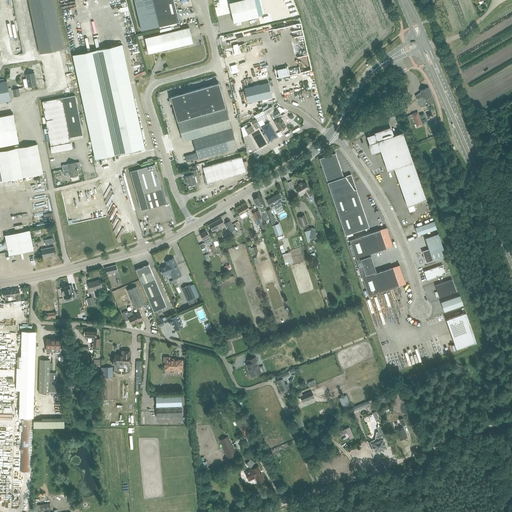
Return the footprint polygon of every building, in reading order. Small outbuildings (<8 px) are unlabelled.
[(28,0),(40,53),(65,48),(54,0),(28,0)] [(134,0),(142,30),(179,21),(175,5),(189,2),(188,0),(134,0)] [(213,0),(217,16),(228,14),(224,0),(213,0)] [(240,0),(229,3),(234,22),(259,16),(254,0),(240,0)] [(290,26),(292,37),(303,35),(300,18),(274,24),(275,29),(290,26)] [(148,53),(164,50),(193,42),(190,27),(160,34),(145,38),(148,53)] [(73,55),(95,159),(145,148),(122,44),(73,55)] [(276,68),(278,77),(289,74),(287,66),(276,68)] [(35,72),(31,73),(26,74),(27,78),(23,79),(25,87),(37,85),(35,72)] [(9,90),(8,84),(7,80),(0,81),(0,102),(6,101),(11,100),(10,97),(20,95),(19,88),(9,90)] [(398,81),(381,93),(385,99),(403,87),(398,81)] [(244,88),(248,103),(272,97),(269,82),(244,88)] [(178,121),(226,107),(219,83),(171,97),(178,121)] [(421,92),(416,95),(417,98),(417,100),(421,107),(435,102),(429,87),(420,91),(421,92)] [(62,97),(42,101),(51,146),(52,152),(72,148),(71,142),(68,127),(81,125),(75,95),(62,97)] [(263,111),(264,112),(266,115),(273,111),(270,107),(263,111)] [(178,122),(183,141),(193,138),(197,152),(185,155),(187,162),(199,159),(199,158),(228,150),(237,147),(227,113),(226,108),(178,122)] [(278,110),(274,112),(273,113),(276,118),(281,115),(278,110)] [(13,114),(0,116),(0,145),(19,142),(13,114)] [(286,126),(281,117),(274,121),(279,130),(281,129),(281,130),(282,130),(285,129),(285,128),(284,127),(286,126)] [(267,123),(260,127),(268,141),(275,137),(270,129),(269,126),(267,123)] [(245,129),(248,134),(254,130),(251,125),(248,127),(247,125),(244,127),(245,129)] [(371,137),(370,140),(371,143),(373,151),(380,149),(388,170),(394,168),(407,206),(426,199),(403,132),(392,136),(390,130),(375,135),(371,137)] [(260,133),(253,137),(259,147),(266,143),(260,133)] [(0,181),(43,173),(37,144),(0,150),(0,181)] [(369,227),(351,174),(344,176),(336,153),(319,158),(345,235),(369,227)] [(204,176),(205,180),(206,185),(214,183),(213,181),(246,172),(245,167),(242,156),(232,159),(203,167),(205,175),(204,176)] [(63,165),(64,172),(69,170),(70,176),(78,175),(77,169),(81,168),(80,162),(76,163),(76,162),(68,164),(63,165)] [(162,189),(155,164),(131,171),(141,210),(149,208),(144,194),(156,190),(160,200),(161,201),(162,204),(167,202),(162,189)] [(198,175),(196,169),(188,172),(190,171),(191,174),(185,176),(188,186),(196,183),(194,176),(198,175)] [(307,197),(307,196),(309,200),(310,201),(311,201),(312,200),(313,199),(313,198),(311,194),(312,194),(309,189),(305,182),(296,188),(300,194),(304,192),(306,194),(305,194),(306,195),(306,196),(307,197)] [(279,193),(267,200),(269,204),(271,207),(274,205),(276,209),(282,205),(280,202),(283,200),(281,197),(279,193)] [(255,203),(257,206),(258,209),(260,208),(264,217),(265,220),(269,218),(268,215),(266,210),(265,210),(263,203),(259,196),(254,199),(256,202),(255,203)] [(246,203),(237,209),(239,213),(240,214),(244,212),(246,211),(247,210),(250,209),(249,208),(246,203)] [(305,214),(297,217),(301,227),(302,226),(302,228),(308,226),(307,224),(308,224),(305,214)] [(209,224),(211,229),(213,231),(219,227),(220,230),(223,228),(222,226),(225,224),(221,217),(209,224)] [(234,237),(238,235),(230,220),(225,222),(234,237)] [(434,221),(415,228),(418,235),(437,229),(434,221)] [(272,225),(276,235),(282,233),(279,223),(272,225)] [(380,229),(350,240),(369,296),(406,283),(399,265),(374,273),(373,272),(376,271),(371,255),(368,256),(367,255),(387,248),(393,246),(386,227),(380,229)] [(5,235),(9,255),(34,250),(33,246),(36,245),(34,238),(31,238),(30,230),(5,235)] [(206,231),(201,234),(203,238),(205,242),(206,243),(207,243),(208,245),(210,247),(209,247),(213,252),(212,253),(213,255),(214,257),(217,255),(216,253),(217,253),(213,244),(212,241),(211,239),(208,235),(206,231)] [(438,233),(425,238),(429,249),(422,251),(426,263),(446,256),(438,233)] [(212,237),(213,241),(214,244),(220,242),(217,235),(212,237)] [(53,256),(56,255),(57,255),(56,251),(55,251),(54,246),(42,249),(43,257),(53,255),(53,256)] [(166,261),(167,264),(160,267),(164,275),(171,272),(173,278),(181,275),(174,258),(166,261)] [(116,264),(105,267),(107,272),(107,274),(113,273),(114,275),(116,274),(117,278),(120,277),(118,271),(117,269),(116,265),(116,264)] [(167,306),(149,264),(136,269),(154,311),(167,306)] [(445,274),(442,265),(424,271),(426,278),(427,277),(428,280),(445,274)] [(115,276),(108,279),(113,290),(119,287),(115,276)] [(100,279),(89,283),(91,291),(96,289),(97,292),(103,291),(102,287),(103,287),(102,286),(105,285),(107,290),(110,289),(108,284),(107,281),(101,283),(100,279)] [(452,279),(435,285),(439,297),(456,291),(452,279)] [(62,287),(61,287),(64,298),(72,296),(72,298),(76,297),(74,290),(71,291),(69,286),(69,285),(65,286),(65,285),(62,286),(62,287)] [(187,301),(195,297),(190,285),(181,288),(187,301)] [(137,286),(127,289),(135,308),(144,304),(137,286)] [(7,290),(4,291),(5,297),(8,297),(12,296),(16,295),(17,300),(21,299),(19,288),(7,290)] [(463,305),(460,295),(441,302),(444,311),(463,305)] [(143,320),(140,311),(133,314),(132,311),(129,312),(128,310),(122,312),(126,321),(130,319),(132,324),(136,323),(136,322),(139,321),(139,322),(143,320)] [(447,319),(457,348),(476,342),(466,313),(447,319)] [(170,324),(172,324),(175,330),(183,327),(182,325),(183,324),(182,322),(181,322),(178,314),(168,319),(163,321),(162,318),(157,321),(159,327),(165,324),(169,322),(170,324)] [(87,329),(86,337),(91,337),(93,338),(93,345),(93,349),(100,350),(100,345),(100,343),(100,338),(97,338),(97,330),(91,329),(87,329)] [(22,335),(21,368),(17,368),(16,390),(20,390),(19,417),(34,417),(36,336),(36,331),(22,330),(22,335)] [(237,333),(223,337),(228,350),(233,348),(230,341),(239,338),(237,333)] [(47,350),(51,350),(60,350),(60,339),(47,339),(47,344),(47,348),(47,350)] [(130,363),(130,360),(130,355),(129,355),(130,351),(124,350),(124,355),(115,354),(115,359),(113,358),(113,363),(120,364),(120,363),(130,363)] [(171,369),(178,369),(178,371),(183,371),(183,360),(174,359),(174,360),(170,360),(170,357),(164,356),(164,361),(165,361),(165,367),(171,367),(171,369)] [(257,360),(256,357),(246,360),(246,361),(248,360),(249,363),(247,364),(252,376),(262,372),(260,373),(258,368),(259,367),(257,364),(256,364),(255,361),(257,360)] [(40,359),(39,380),(39,393),(49,393),(55,393),(64,393),(64,383),(56,383),(56,379),(50,379),(50,360),(40,359)] [(104,367),(104,374),(101,373),(101,377),(104,377),(113,377),(113,367),(104,367)] [(282,374),(277,376),(279,380),(277,380),(283,393),(285,392),(284,390),(286,389),(289,388),(288,383),(285,384),(283,378),(290,375),(288,371),(282,374)] [(301,396),(303,401),(314,397),(312,391),(301,396)] [(156,396),(157,417),(183,416),(182,395),(156,396)] [(339,403),(349,399),(347,395),(337,400),(339,403)] [(367,405),(366,401),(354,406),(356,410),(367,405)] [(305,426),(300,414),(295,416),(300,428),(305,426)] [(241,432),(250,428),(244,416),(236,420),(241,432)] [(21,430),(20,471),(31,471),(32,418),(22,417),(21,424),(19,424),(19,430),(21,430)] [(402,427),(396,429),(400,439),(407,437),(403,425),(406,424),(403,418),(400,419),(402,425),(402,426),(402,427)] [(64,428),(64,419),(33,419),(33,428),(64,428)] [(349,427),(340,431),(341,434),(347,432),(350,438),(353,437),(349,427)] [(372,442),(369,443),(371,450),(375,449),(376,451),(386,447),(384,442),(388,441),(385,432),(377,435),(378,439),(372,441),(372,442)] [(228,436),(219,440),(224,450),(227,459),(237,455),(233,446),(228,436)] [(249,480),(255,477),(258,482),(262,480),(261,479),(264,478),(262,473),(260,473),(259,471),(261,471),(259,466),(255,468),(253,464),(255,462),(251,458),(246,464),(250,467),(252,466),(253,469),(246,472),(245,472),(249,480)] [(50,503),(37,505),(37,502),(32,503),(33,511),(34,511),(51,509),(50,503)]
